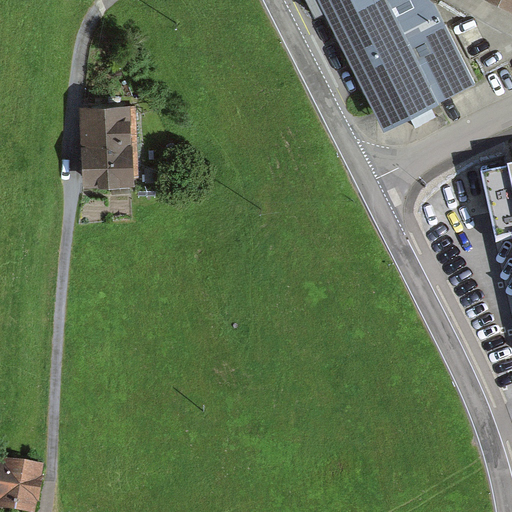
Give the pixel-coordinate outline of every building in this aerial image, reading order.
[(390,129),(478,83),(438,4),(432,0),(308,0),(320,21),(331,15),(390,129)] [(511,0),(491,0),(511,9),(511,0)] [(131,109),(84,111),(87,188),(134,186),(131,109)] [(511,169),(486,175),(499,234),(511,231),(511,169)] [(35,511),(42,467),(0,460),(0,509),(18,511),(35,511)]
